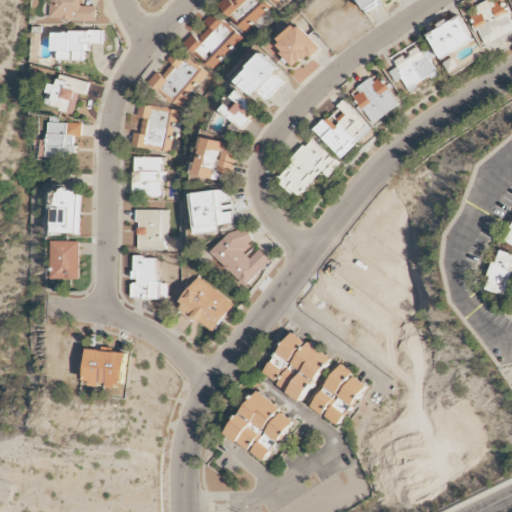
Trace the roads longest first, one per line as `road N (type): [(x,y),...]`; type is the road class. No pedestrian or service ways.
road 1 (residential): [(311,256),(276,226),(261,196),(268,146),(306,97),(437,0),(121,3),(152,42)]
road 2 (tertiary): [(185,511),(186,452),(212,382),(382,169),(511,73)]
road 3 (residential): [(105,315),(118,91),(195,0)]
road 4 (residential): [(212,382),(136,324),(52,307)]
